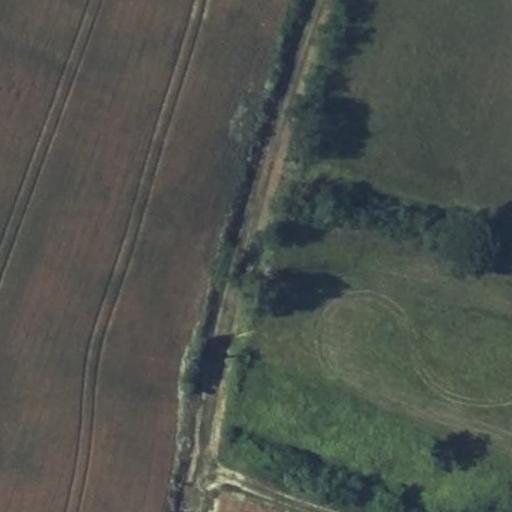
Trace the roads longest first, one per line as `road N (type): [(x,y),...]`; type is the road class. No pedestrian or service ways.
road 1 (track): [(321,0),(255,198),(187,511)]
road 2 (track): [(332,511),(198,462)]
